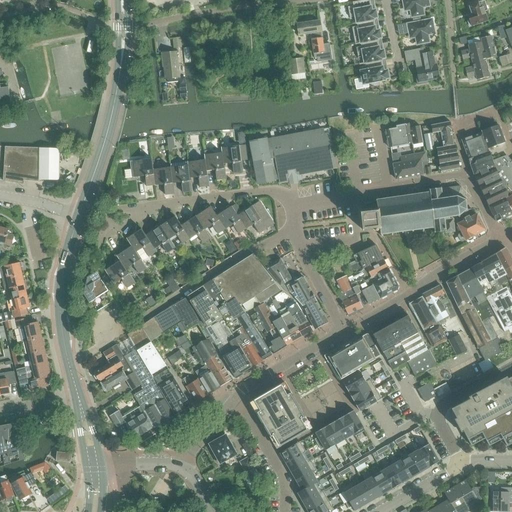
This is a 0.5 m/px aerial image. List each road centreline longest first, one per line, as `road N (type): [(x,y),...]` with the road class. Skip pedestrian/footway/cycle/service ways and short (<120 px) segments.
road 1 (tertiary): [(77,218),(123,60),(122,0)]
road 2 (residential): [(343,331),(501,237)]
road 3 (residential): [(290,210),(468,173)]
road 4 (residential): [(290,210),(272,191),(119,218)]
road 5 (residential): [(132,27),(295,0)]
road 6 (tertiary): [(73,380),(60,293),(77,218)]
road 7 (residential): [(461,464),(436,414),(511,365)]
road 8 (residential): [(284,511),(284,476),(238,394)]
road 9 (residential): [(238,394),(343,331)]
